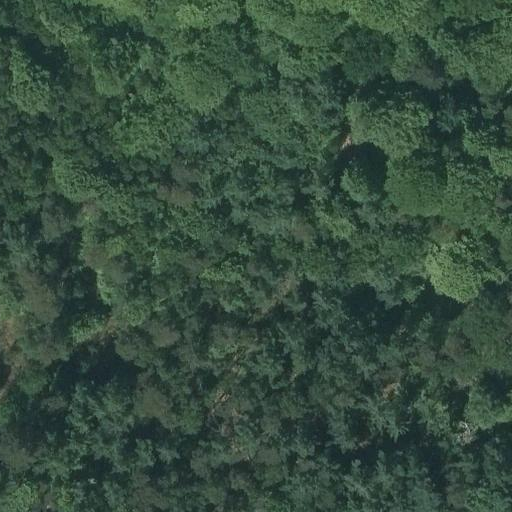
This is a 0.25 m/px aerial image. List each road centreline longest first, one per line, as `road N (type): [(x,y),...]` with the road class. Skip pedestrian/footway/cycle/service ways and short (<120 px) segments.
road 1 (track): [(0,220),(357,18)]
road 2 (track): [(511,354),(351,0)]
